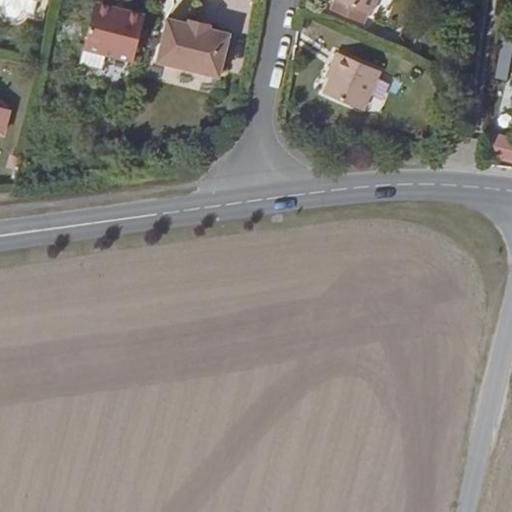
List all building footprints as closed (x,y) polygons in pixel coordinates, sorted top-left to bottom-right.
[(32,13),(34,0),(0,0),(0,5),(3,6),(3,14),(5,15),(13,18),(18,13),(20,10),(32,13)] [(333,0),(330,9),(360,23),(365,12),(369,13),(374,0),(333,0)] [(94,2),(81,48),(103,54),(131,62),(143,14),(94,2)] [(217,77),(228,33),(208,28),(209,25),(186,20),(186,24),(165,18),(154,62),(217,77)] [(500,39),(493,78),(503,79),(510,41),(500,39)] [(103,54),(81,48),(78,63),(100,68),(103,54)] [(361,110),(378,71),(335,52),(328,68),(332,70),(322,93),(361,110)] [(509,160),(511,146),(511,139),(491,134),(487,154),(509,160)]
